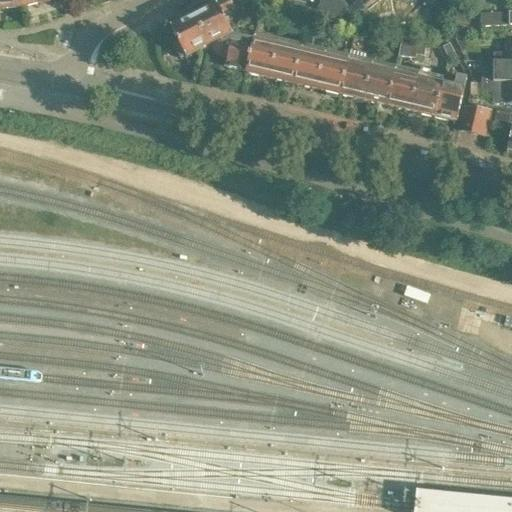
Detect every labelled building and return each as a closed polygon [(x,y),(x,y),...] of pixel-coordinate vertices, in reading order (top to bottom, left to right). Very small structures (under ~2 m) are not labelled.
[(0,0),(0,9),(22,8),(21,0),(0,0)] [(21,0),(22,8),(51,0),(21,0)] [(186,58),(212,44),(229,35),(231,34),(221,13),(234,7),(230,0),(225,0),(204,11),(203,9),(186,18),(187,20),(170,28),(179,44),(174,47),(180,59),(185,56),(186,58)] [(348,11),(339,0),(321,0),(318,11),(341,19),(348,11)] [(353,14),(360,8),(355,2),(349,8),(353,14)] [(508,14),(480,14),(480,15),(481,28),(508,28),(511,27),(511,13),(508,13),(508,14)] [(291,25),(266,19),(264,28),(289,34),(291,25)] [(321,41),(323,33),(307,29),(303,44),(312,46),(314,39),(321,41)] [(253,41),(229,35),(212,44),(217,55),(227,58),(225,67),(245,72),(245,73),(253,41)] [(265,78),(293,85),(301,52),(253,41),(245,73),(265,78)] [(511,42),(507,42),(506,42),(505,54),(494,54),(493,74),(482,74),(481,92),(493,93),(492,104),(511,104),(511,42)] [(401,43),(398,57),(416,60),(416,56),(424,57),(426,47),(401,43)] [(443,47),(448,58),(455,55),(450,44),(443,47)] [(348,63),(301,52),(293,85),(341,96),(348,63)] [(394,74),(348,63),(341,96),(388,107),(394,74)] [(435,118),(442,85),(429,82),(431,72),(420,70),(417,80),(394,74),(388,107),(435,118)] [(443,84),(442,85),(435,118),(446,121),(447,118),(457,121),(467,79),(457,77),(455,86),(443,84)] [(481,85),(471,84),(470,98),(480,98),(481,85)] [(496,112),(478,109),(464,108),(459,131),(485,138),(488,124),(494,125),(496,112)] [(507,152),(511,153),(511,113),(496,112),(494,125),(511,128),(507,152)] [(511,511),(511,501),(416,492),(414,511),(511,511)]
